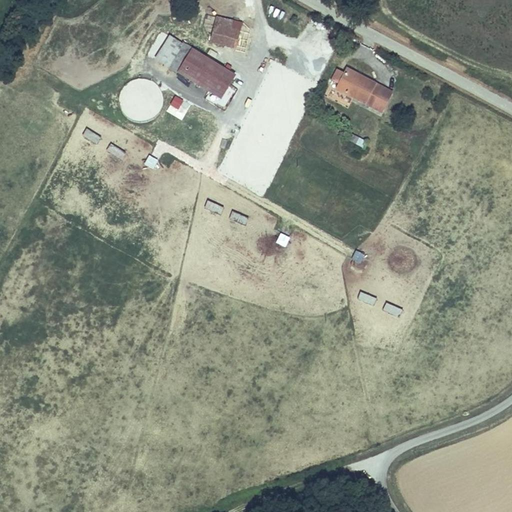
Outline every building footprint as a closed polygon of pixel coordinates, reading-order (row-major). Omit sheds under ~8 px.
[(224,45),(230,19),(216,16),(210,42),(224,45)] [(242,22),(230,19),(224,45),(235,48),(242,22)] [(155,58),(177,72),(192,49),(169,35),(155,58)] [(192,49),(177,72),(219,97),(233,74),(192,49)] [(335,88),(382,113),(393,91),(346,67),(343,72),(337,68),(331,79),(338,83),(335,88)] [(351,142),(362,147),(366,140),(354,135),(351,142)]
